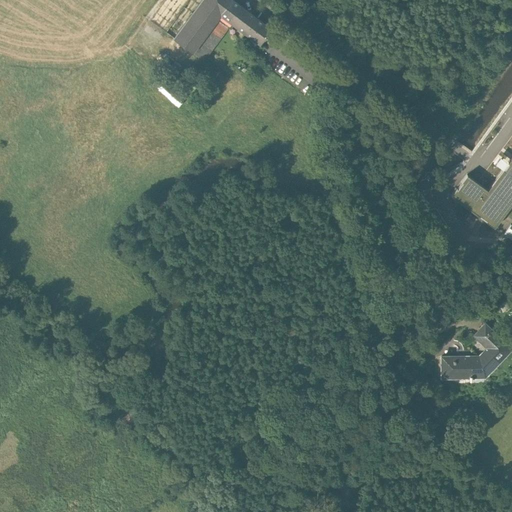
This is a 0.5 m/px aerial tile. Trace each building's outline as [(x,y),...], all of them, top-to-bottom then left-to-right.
[(214,19),(218,13),(227,0),(200,0),(172,37),(190,51),(214,19)] [(269,27),(232,0),(227,0),(218,13),(258,43),(269,27)] [(227,29),(214,19),(190,51),(203,60),(227,29)] [(511,160),(488,192),(467,176),(451,197),(495,230),(511,206),(511,160)] [(506,300),(498,304),(501,309),(508,306),(506,300)] [(439,374),(484,374),(511,347),(483,320),(472,332),(485,345),(478,353),(439,353),(439,374)]
